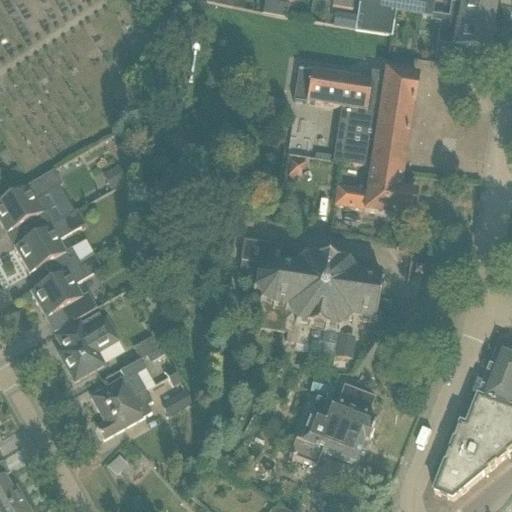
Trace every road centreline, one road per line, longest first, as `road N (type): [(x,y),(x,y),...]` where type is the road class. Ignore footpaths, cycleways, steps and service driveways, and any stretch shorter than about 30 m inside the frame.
road 1 (residential): [(412,511),(410,494),(487,302)]
road 2 (residential): [(487,302),(511,105)]
road 3 (residential): [(80,511),(0,371)]
